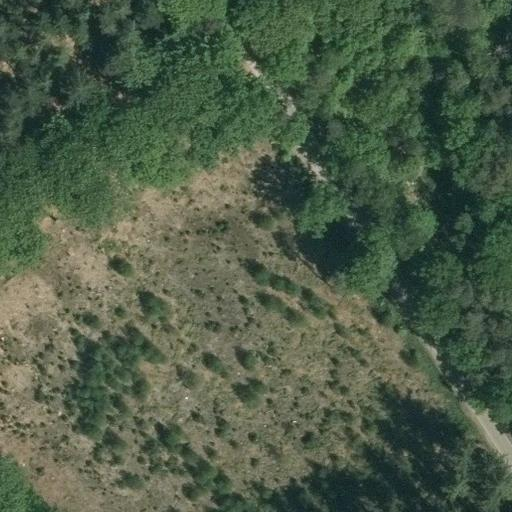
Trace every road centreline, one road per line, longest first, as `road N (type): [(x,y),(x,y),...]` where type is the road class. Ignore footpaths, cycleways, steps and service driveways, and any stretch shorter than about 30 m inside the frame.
road 1 (unclassified): [(511,460),(259,62),(362,0)]
road 2 (track): [(259,62),(0,219)]
